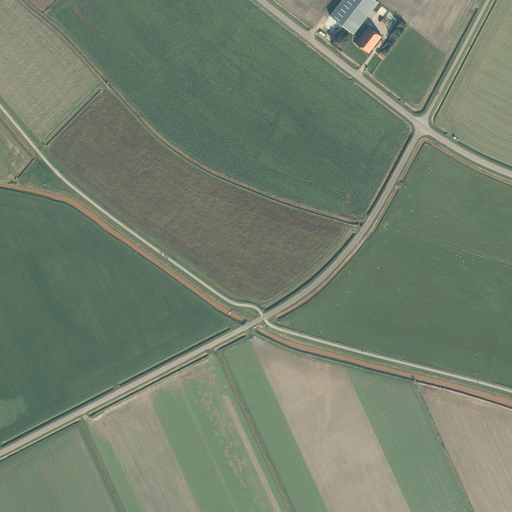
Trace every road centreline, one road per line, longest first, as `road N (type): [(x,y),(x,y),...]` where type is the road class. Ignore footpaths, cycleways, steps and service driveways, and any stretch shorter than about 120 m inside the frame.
road 1 (unclassified): [(0,452),(283,307),(316,282),(378,206),(421,127)]
road 2 (tertiary): [(421,127),(260,0)]
road 3 (unclassified): [(421,127),(479,0)]
